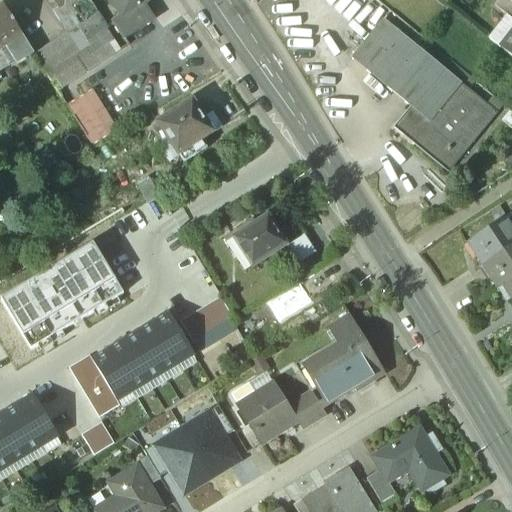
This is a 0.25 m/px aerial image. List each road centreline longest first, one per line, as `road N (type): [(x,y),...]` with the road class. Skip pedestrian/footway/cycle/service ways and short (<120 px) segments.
road 1 (residential): [(53,368),(158,302),(164,235),(313,142)]
road 2 (secondary): [(463,375),(313,142)]
road 3 (residential): [(248,511),(463,375)]
road 4 (secondary): [(313,142),(220,0)]
